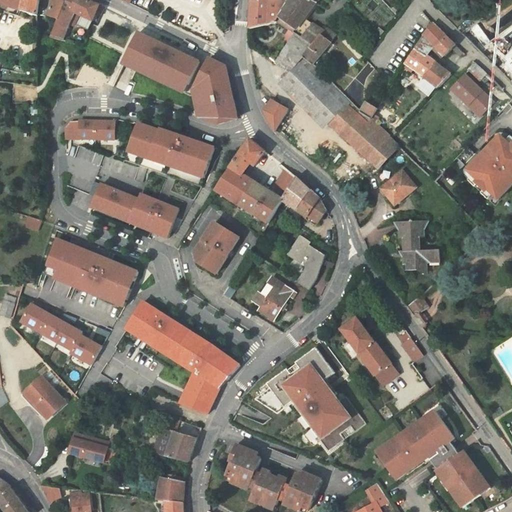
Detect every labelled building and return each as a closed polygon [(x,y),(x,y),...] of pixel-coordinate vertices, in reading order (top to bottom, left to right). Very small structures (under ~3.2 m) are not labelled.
[(0,0),(0,3),(8,6),(22,11),(22,0),(0,0)] [(22,0),(22,11),(38,16),(40,0),(22,0)] [(48,1),(40,0),(38,16),(46,17),(48,1)] [(54,0),(53,4),(49,16),(59,20),(67,0),(54,0)] [(51,38),(64,41),(68,30),(71,24),(76,12),(80,14),(94,21),(97,14),(100,7),(100,6),(87,0),(67,0),(59,20),(51,38)] [(276,22),(288,1),(274,0),(270,0),(270,1),(253,1),(251,29),(276,23),(276,22)] [(310,0),(289,0),(278,22),(289,30),(293,33),(294,33),(305,18),(316,3),(310,0)] [(395,5),(392,8),(396,13),(400,10),(395,5)] [(76,12),(71,24),(75,26),(80,14),(76,12)] [(313,24),(305,18),(294,33),(295,34),(302,38),(313,24)] [(324,31),(313,24),(302,38),(313,46),(314,44),(324,31)] [(457,45),(433,24),(424,35),(434,45),(446,57),(453,49),(457,45)] [(124,64),(193,97),(195,91),(199,93),(197,99),(201,118),(220,125),(239,119),(235,100),(231,101),(228,87),(231,86),(227,67),(143,26),(124,64)] [(304,58),(314,66),(332,43),(331,43),(337,35),(327,28),(324,31),(314,44),(313,46),(304,58)] [(380,28),(374,35),(379,39),(384,32),(380,28)] [(304,58),(313,46),(302,38),(295,34),(277,61),(293,71),(304,58)] [(426,55),(434,45),(424,35),(422,37),(416,47),(426,55)] [(464,53),(457,45),(453,49),(460,57),(464,53)] [(406,64),(424,77),(436,63),(426,55),(416,47),(406,63),(407,64),(406,64)] [(293,71),(285,80),(329,124),(329,123),(350,101),(314,66),(304,58),(293,71)] [(436,86),(439,89),(452,75),(436,63),(424,77),(428,80),(436,86)] [(474,66),(470,70),(481,81),(488,74),(476,63),(474,66)] [(483,91),(465,74),(460,80),(460,81),(452,89),(480,117),(494,103),(485,94),(483,95),(481,93),(483,91)] [(436,86),(428,80),(423,87),(431,93),(436,86)] [(265,111),(266,113),(274,102),(272,100),(265,111)] [(362,113),(350,101),(329,123),(379,168),(400,146),(372,119),(372,120),(361,114),(362,113)] [(289,111),(274,102),(266,113),(267,116),(276,131),(277,132),(289,111)] [(378,109),(368,103),(362,113),(361,114),(372,120),(372,119),(378,109)] [(80,121),(71,122),(72,139),(80,139),(80,121)] [(84,121),(80,121),(80,139),(115,140),(116,122),(84,121)] [(161,131),(140,124),(127,161),(203,187),(216,148),(169,132),(162,130),(161,131)] [(456,160),(453,163),(459,170),(460,169),(463,172),(462,173),(466,177),(472,184),(475,187),(482,194),(496,207),(501,201),(499,199),(511,185),(511,145),(511,146),(506,141),(501,136),(484,153),(480,149),(476,154),(469,147),(456,160)] [(266,152),(251,139),(218,191),(241,206),(256,182),(243,174),(251,163),(256,166),(266,152)] [(450,154),(431,175),(437,181),(453,163),(456,160),(450,154)] [(276,185),(288,192),(297,177),(287,169),(276,185)] [(403,171),(382,189),(395,206),(417,188),(403,171)] [(284,201),(298,211),(312,191),(297,177),(288,192),(283,199),(284,200),(283,201),(284,201)] [(256,182),(241,206),(269,224),(284,201),(283,201),(284,200),(283,199),(272,192),(256,182)] [(110,187),(102,205),(114,210),(112,215),(113,216),(115,210),(133,218),(131,223),(132,223),(134,218),(144,222),(142,227),(158,234),(160,229),(171,233),(181,210),(150,197),(147,202),(110,187)] [(303,217),(307,219),(321,199),(312,191),(298,211),(305,215),(303,217)] [(327,211),(321,199),(307,219),(317,226),(327,211)] [(114,210),(102,205),(100,210),(106,213),(112,215),(114,210)] [(133,218),(115,210),(113,216),(131,223),(133,218)] [(43,221),(29,216),(26,226),(39,231),(43,221)] [(144,222),(134,218),(132,223),(137,225),(142,227),(144,222)] [(402,239),(404,239),(405,251),(405,252),(412,252),(413,258),(405,259),(405,265),(403,268),(406,271),(418,270),(427,275),(427,263),(426,258),(436,258),(441,261),(440,250),(421,251),(420,238),(423,238),(422,230),(426,221),(414,222),(412,220),(410,222),(396,222),(401,231),(402,239)] [(216,222),(195,254),(198,262),(217,274),(241,238),(216,222)] [(171,233),(160,229),(158,234),(164,236),(169,238),(171,233)] [(55,244),(56,245),(58,239),(64,242),(66,238),(59,236),(55,244)] [(310,245),(312,243),(301,236),(289,256),(307,268),(305,273),(298,282),(311,290),(318,279),(323,265),(324,260),(326,256),(310,245)] [(58,239),(56,245),(46,275),(125,307),(132,290),(128,288),(131,280),(135,282),(139,272),(112,261),(110,267),(106,265),(107,264),(102,262),(104,258),(99,256),(64,242),(58,239)] [(112,261),(104,258),(102,262),(107,264),(106,265),(110,267),(112,261)] [(335,263),(324,260),(323,265),(333,268),(335,263)] [(262,294),(260,293),(254,302),(262,307),(260,311),(275,321),(291,297),(293,299),(296,293),(272,278),(267,286),(262,294)] [(7,295),(5,301),(15,304),(17,298),(7,295)] [(420,314),(429,308),(421,297),(408,307),(414,316),(417,314),(420,314)] [(10,318),(15,304),(5,301),(1,315),(10,318)] [(144,302),(130,325),(137,330),(134,334),(142,339),(145,334),(155,341),(152,345),(166,354),(169,350),(178,355),(175,360),(196,373),(180,404),(205,413),(208,415),(220,392),(222,388),(236,372),(242,366),(216,347),(179,323),(169,317),(169,318),(159,312),(160,311),(144,302)] [(41,310),(32,305),(23,323),(42,334),(52,316),(41,310)] [(68,324),(52,316),(42,334),(58,342),(68,324)] [(383,386),(400,374),(358,318),(342,330),(383,386)] [(83,333),(68,324),(58,342),(73,351),(82,336),(83,333)] [(137,330),(130,325),(127,329),(134,334),(137,330)] [(155,341),(145,334),(142,339),(152,345),(155,341)] [(103,347),(82,336),(73,351),(72,354),(93,365),(103,347)] [(404,345),(416,362),(424,356),(412,339),(404,345)] [(264,394),(256,400),(278,414),(293,403),(329,452),(346,440),(341,434),(351,427),(356,432),(367,424),(346,396),(340,401),(335,396),(334,394),(330,397),(325,389),(328,387),(324,382),(327,380),(336,373),(317,348),(297,363),(298,364),(290,371),(289,369),(275,380),(278,384),(264,394)] [(178,355),(169,350),(166,354),(175,360),(178,355)] [(66,403),(42,377),(27,391),(38,402),(36,405),(48,419),(66,403)] [(261,390),(264,394),(278,384),(275,380),(261,390)] [(337,394),(327,380),(324,382),(328,387),(325,389),(330,397),(334,394),(335,396),(337,394)] [(38,402),(27,391),(25,393),(36,405),(38,402)] [(391,462),(387,465),(398,480),(424,461),(425,461),(422,458),(424,456),(429,458),(432,461),(438,470),(437,471),(443,479),(445,478),(453,488),(450,489),(464,508),(480,497),(477,492),(488,484),(465,451),(460,454),(451,442),(456,439),(436,411),(426,418),(428,422),(419,429),(416,425),(382,449),(391,462)] [(163,427),(177,432),(181,420),(167,415),(163,427)] [(419,429),(428,422),(426,418),(416,425),(419,429)] [(194,452),(198,438),(177,432),(163,427),(154,454),(169,457),(190,463),(194,452)] [(110,443),(75,433),(70,453),(85,457),(86,456),(102,460),(103,454),(107,455),(110,443)] [(258,457),(249,454),(251,450),(237,445),(232,457),(237,459),(235,463),(233,462),(233,463),(228,476),(230,477),(234,478),(233,483),(249,490),(251,487),(257,489),(254,496),(277,506),(280,499),(286,501),(285,505),(302,511),(304,507),(308,509),(310,510),(323,480),(310,474),(308,478),(302,475),(298,474),(292,487),(286,484),(288,479),(281,476),(280,478),(279,481),(270,477),(271,475),(272,473),(265,469),(262,475),(257,473),(262,459),(258,457)] [(387,465),(391,462),(382,449),(378,453),(387,465)] [(0,502),(7,511),(30,511),(13,488),(2,479),(0,477),(0,502)] [(186,482),(163,477),(162,482),(159,497),(159,501),(161,501),(166,501),(184,503),(184,496),(185,492),(185,489),(186,482)] [(453,488),(445,478),(443,479),(450,489),(453,488)] [(162,482),(156,481),(153,496),(159,497),(162,482)] [(381,511),(379,507),(390,501),(378,483),(367,490),(375,504),(360,511),(381,511)] [(488,484),(477,492),(480,497),(491,489),(488,484)] [(62,497),(60,488),(43,486),(51,502),(62,497)] [(75,510),(74,511),(91,511),(89,492),(73,490),(73,495),(73,497),(75,510)] [(275,510),(277,506),(254,496),(252,501),(275,510)] [(185,511),(184,503),(166,501),(166,511),(185,511)]
